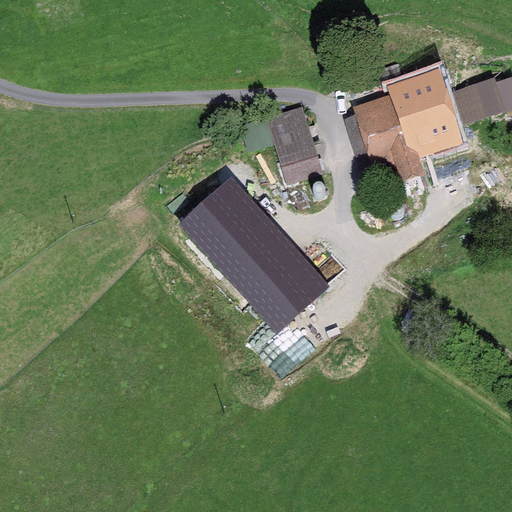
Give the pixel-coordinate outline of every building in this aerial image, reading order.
[(80,0),(18,0),(6,5),(19,39),(86,14),(80,0)] [(466,122),(487,115),(478,85),(468,89),(470,96),(459,100),(466,122)] [(433,99),(348,126),(361,168),(395,157),(402,181),(420,175),(413,151),(446,140),(433,99)] [(287,184),(321,174),(303,116),(269,126),(287,184)] [(222,199),(186,233),(282,336),(318,302),(222,199)]
